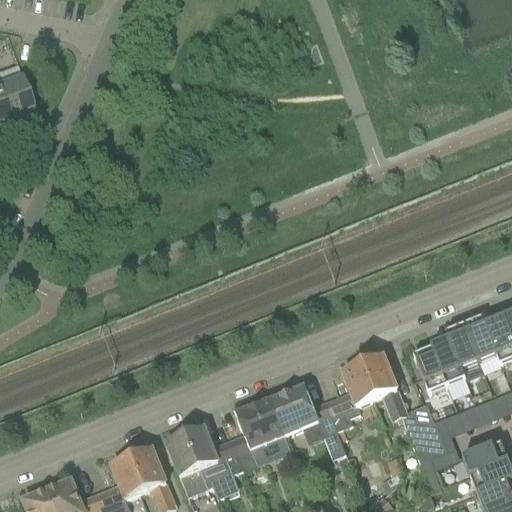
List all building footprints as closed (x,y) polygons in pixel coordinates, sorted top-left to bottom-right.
[(185,0),(181,12),(201,18),(207,0),(185,0)] [(20,83),(1,90),(21,144),(30,140),(23,122),(33,118),(20,83)] [(21,144),(1,90),(0,90),(0,130),(4,129),(11,147),(21,144)] [(511,348),(511,321),(503,325),(511,348)] [(511,366),(511,348),(503,325),(485,332),(482,323),(481,324),(500,371),(511,366)] [(500,371),(481,324),(463,331),(479,370),(496,363),(500,371)] [(479,370),(463,331),(446,338),(465,385),(462,376),(479,370)] [(465,385),(446,338),(445,338),(449,347),(431,354),(447,392),(465,385)] [(447,392),(431,354),(413,361),(429,400),(447,392)] [(441,448),(434,429),(428,414),(407,422),(384,364),(363,372),(377,406),(383,404),(393,429),(401,426),(430,492),(424,495),(427,503),(430,502),(441,497),(433,477),(435,477),(430,466),(446,460),(441,448)] [(377,406),(363,372),(343,380),(351,401),(326,411),(337,440),(353,433),(350,426),(360,422),(357,414),(377,406)] [(305,395),(271,409),(284,444),(317,431),(332,466),(346,461),(337,440),(326,411),(313,416),(305,395)] [(244,443),(231,448),(243,478),(244,480),(246,480),(257,475),(250,457),(284,444),(271,409),(236,423),(244,443)] [(490,428),(483,409),(476,412),(483,431),(490,428)] [(483,431),(476,412),(468,415),(476,434),(483,431)] [(451,444),(443,425),(434,429),(441,448),(451,444)] [(204,436),(186,443),(207,497),(213,495),(235,486),(233,482),(243,478),(231,448),(216,454),(216,452),(211,454),(204,436)] [(186,443),(167,451),(177,476),(188,504),(207,497),(200,478),(186,443)] [(456,456),(451,444),(441,448),(446,460),(456,456)] [(470,483),(509,468),(501,449),(462,465),(470,483)] [(174,511),(152,457),(131,465),(146,500),(152,497),(157,511),(174,511)] [(129,511),(127,507),(146,500),(131,465),(111,473),(119,493),(94,503),(98,511),(129,511)] [(387,468),(392,482),(401,479),(396,465),(387,468)] [(477,501),(511,487),(511,476),(509,468),(470,483),(477,501)] [(481,511),(500,511),(511,507),(511,487),(477,501),(481,511)] [(98,511),(94,503),(80,508),(72,488),(47,498),(52,511),(98,511)] [(52,511),(47,498),(23,508),(24,511),(52,511)] [(434,511),(430,502),(427,503),(423,505),(420,511),(434,511)]
